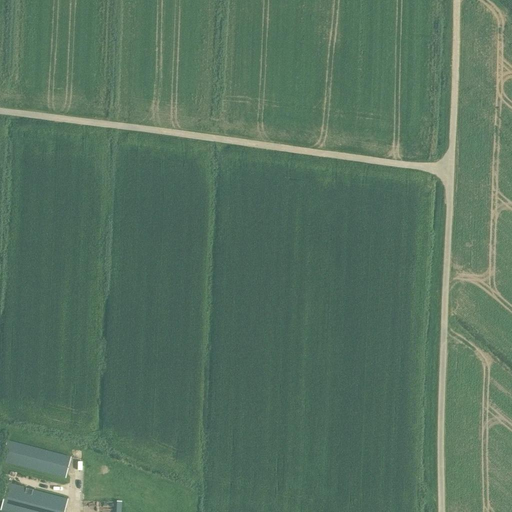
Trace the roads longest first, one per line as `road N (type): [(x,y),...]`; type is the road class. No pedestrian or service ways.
road 1 (track): [(456,0),(441,511)]
road 2 (track): [(0,110),(450,170)]
